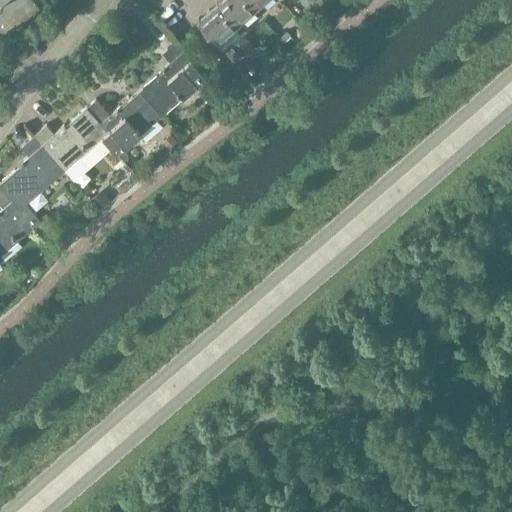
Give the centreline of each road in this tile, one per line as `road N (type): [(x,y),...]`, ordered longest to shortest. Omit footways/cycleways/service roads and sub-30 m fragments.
road 1 (secondary): [(511,78),(6,511)]
road 2 (secondary): [(48,511),(511,115)]
road 3 (residential): [(0,133),(102,0)]
